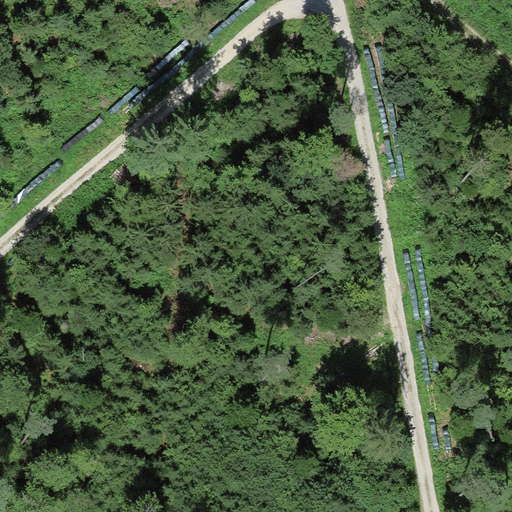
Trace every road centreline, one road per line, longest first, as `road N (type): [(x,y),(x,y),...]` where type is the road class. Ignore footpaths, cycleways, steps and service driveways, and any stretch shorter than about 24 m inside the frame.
road 1 (track): [(345,0),(428,511)]
road 2 (track): [(0,253),(210,64),(294,0)]
